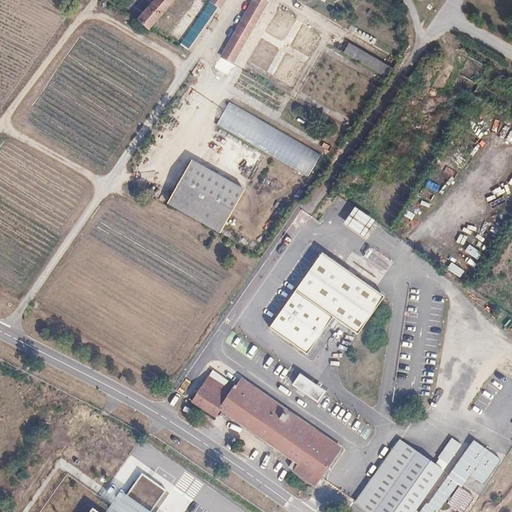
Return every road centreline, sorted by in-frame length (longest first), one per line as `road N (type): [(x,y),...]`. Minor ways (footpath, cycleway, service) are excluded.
road 1 (unclassified): [(0,329),(157,412),(300,511)]
road 2 (track): [(0,123),(252,274)]
road 3 (track): [(0,122),(92,0)]
